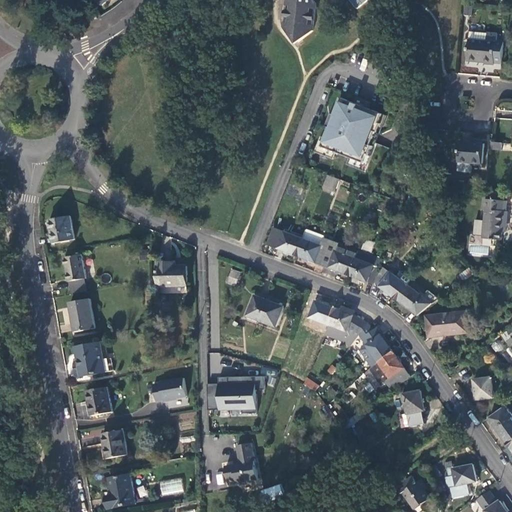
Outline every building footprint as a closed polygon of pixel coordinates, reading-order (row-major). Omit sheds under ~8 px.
[(350,0),(356,7),(364,0),(284,0),(282,26),(294,40),(298,40),(313,28),(316,3),(313,0),(350,0)] [(472,14),(473,5),(466,5),(464,14),(472,14)] [(501,63),(503,42),(495,42),(496,34),(469,31),(465,34),(465,39),(468,39),(466,60),(483,62),(483,63),(493,64),(493,63),(501,63)] [(359,93),(357,100),(371,105),(373,99),(359,93)] [(331,124),(327,134),(323,143),(338,149),(351,154),(365,159),(369,151),(371,151),(374,142),(373,142),(378,128),(380,129),(383,120),(381,120),(385,111),(371,105),(357,100),(343,94),(336,111),(331,124)] [(331,124),(336,111),(332,110),(327,122),(331,124)] [(323,143),(327,134),(323,132),(316,148),(335,155),(338,149),(323,143)] [(502,150),(502,142),(492,141),(492,149),(502,150)] [(483,163),(485,144),(461,142),(459,161),(483,163)] [(365,159),(351,154),(348,161),(367,168),(373,152),(371,151),(369,151),(365,159)] [(328,171),(323,183),(337,188),(341,176),(328,171)] [(487,210),(484,237),(492,238),(492,240),(496,241),(496,239),(500,239),(501,232),(501,225),(504,226),(506,211),(504,211),(505,200),(485,198),(484,210),(487,210)] [(74,234),(70,211),(49,215),(53,238),(74,234)] [(443,219),(448,236),(454,234),(449,217),(443,219)] [(270,241),(299,252),(305,235),(276,225),(270,241)] [(299,252),(325,262),(334,238),(326,235),(327,233),(308,226),(305,235),(299,252)] [(325,262),(351,272),(359,251),(339,244),(340,240),(334,238),(325,262)] [(384,259),(360,249),(359,251),(351,272),(369,279),(375,263),(381,266),(384,259)] [(84,273),(79,250),(63,253),(67,276),(84,273)] [(157,282),(186,281),(185,261),(174,261),(174,257),(157,258),(157,282)] [(377,280),(398,296),(409,282),(412,278),(407,274),(408,271),(402,267),(397,273),(383,262),(377,280)] [(377,280),(381,266),(375,263),(369,279),(376,282),(377,280)] [(230,266),(225,279),(234,282),(239,270),(230,266)] [(84,273),(69,276),(72,289),(86,286),(84,273)] [(425,294),(409,282),(398,296),(421,313),(428,307),(431,305),(434,302),(424,295),(425,294)] [(430,288),(425,294),(424,295),(434,302),(442,296),(430,288)] [(286,303),(258,293),(251,312),(279,322),(286,303)] [(94,323),(88,294),(70,297),(76,326),(94,323)] [(318,298),(312,314),(330,321),(337,305),(318,298)] [(355,313),(337,305),(330,321),(326,331),(346,340),(352,344),(361,333),(355,328),(350,326),(355,313)] [(429,313),(432,334),(471,330),(469,309),(429,313)] [(376,328),(370,322),(361,333),(369,343),(362,348),(374,364),(376,363),(378,360),(394,349),(394,348),(391,344),(383,334),(381,336),(376,328)] [(385,332),(383,334),(391,344),(393,343),(385,332)] [(111,365),(107,338),(77,343),(83,370),(111,365)] [(498,339),(490,345),(496,353),(504,346),(498,339)] [(508,363),(511,360),(511,348),(511,347),(502,351),(508,363)] [(372,365),(383,381),(388,377),(394,385),(397,383),(412,373),(394,349),(378,360),(376,363),(374,364),(372,365)] [(208,379),(209,405),(230,404),(230,399),(243,398),(243,403),(244,407),(258,407),(257,384),(265,383),(265,369),(228,371),(228,378),(219,378),(208,379)] [(511,376),(509,371),(503,376),(507,381),(511,377),(511,376)] [(187,392),(184,373),(161,377),(161,378),(154,380),(157,397),(164,395),(164,397),(174,395),(173,394),(187,392)] [(320,385),(309,373),(305,381),(315,391),(320,385)] [(478,397),(494,395),(492,374),(476,376),(478,397)] [(93,409),(113,405),(108,381),(88,385),(93,409)] [(426,408),(423,389),(406,391),(409,410),(426,408)] [(511,412),(505,404),(490,414),(510,441),(511,439),(511,412)] [(130,448),(125,424),(104,428),(109,451),(130,448)] [(259,473),(253,437),(239,440),(242,458),(227,460),(231,478),(240,477),(242,480),(251,478),(251,475),(259,473)] [(475,462),(455,465),(459,482),(478,479),(475,462)] [(137,497),(132,469),(112,473),(114,488),(109,490),(112,502),(137,497)] [(222,473),(216,474),(218,486),(224,485),(222,473)] [(418,505),(433,495),(427,486),(429,484),(424,475),(419,479),(415,473),(400,484),(405,490),(406,489),(418,505)] [(161,495),(183,492),(181,478),(159,481),(161,495)] [(280,485),(259,490),(262,501),(283,497),(280,485)] [(137,488),(140,497),(146,495),(143,486),(137,488)] [(499,498),(491,487),(478,496),(489,511),(511,511),(501,498),(499,498)]
